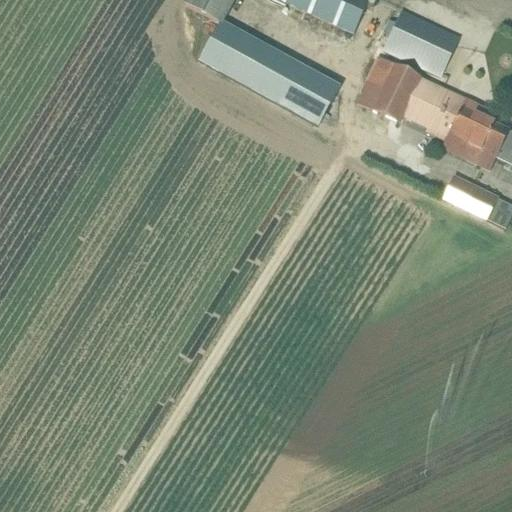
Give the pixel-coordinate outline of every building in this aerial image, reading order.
[(186,0),(184,5),(220,25),(234,0),(186,0)] [(275,0),(352,34),(368,0),(275,0)] [(386,50),(437,75),(455,40),(402,15),(396,28),(389,25),(383,36),(391,40),(386,50)] [(228,75),(246,42),(219,27),(201,60),(228,75)] [(496,159),(506,164),(511,152),(511,150),(511,134),(484,121),(489,112),(393,69),(374,114),(400,125),(402,120),(427,131),(425,136),(447,145),(450,139),(496,160),(496,159)] [(454,178),(442,203),(487,224),(499,200),(454,178)]
